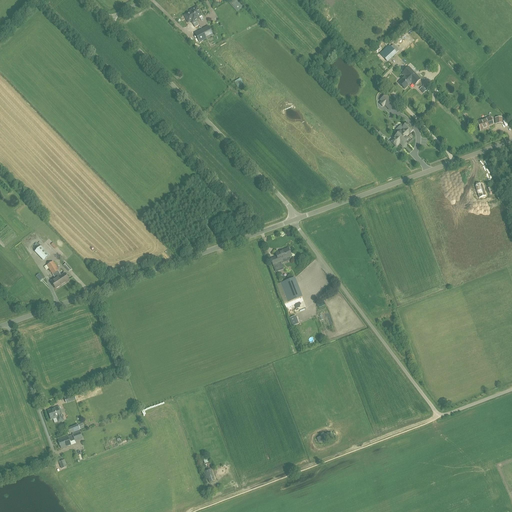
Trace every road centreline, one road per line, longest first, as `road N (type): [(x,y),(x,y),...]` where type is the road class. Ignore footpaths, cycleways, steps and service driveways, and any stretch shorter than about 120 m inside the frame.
road 1 (unclassified): [(7,323),(294,219)]
road 2 (unclassified): [(294,219),(108,19)]
road 3 (track): [(438,413),(188,511)]
road 4 (unclassified): [(438,413),(294,219)]
road 5 (unclassified): [(294,219),(511,141)]
road 6 (residential): [(55,454),(7,323)]
